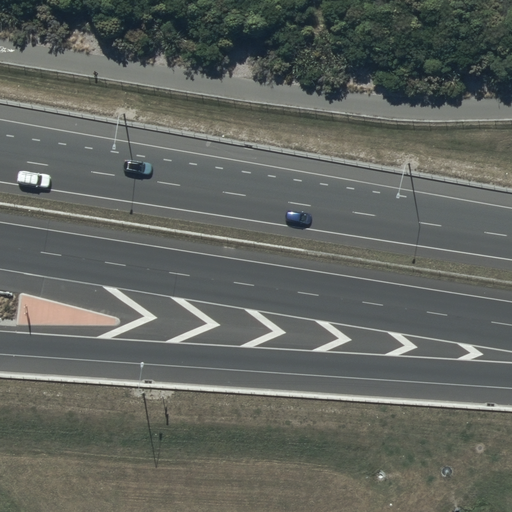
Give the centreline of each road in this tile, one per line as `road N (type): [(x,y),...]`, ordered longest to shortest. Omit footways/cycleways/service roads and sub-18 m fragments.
road 1 (motorway): [(511,324),(0,245)]
road 2 (motorway): [(511,374),(0,341)]
road 3 (motorway): [(20,160),(511,235)]
